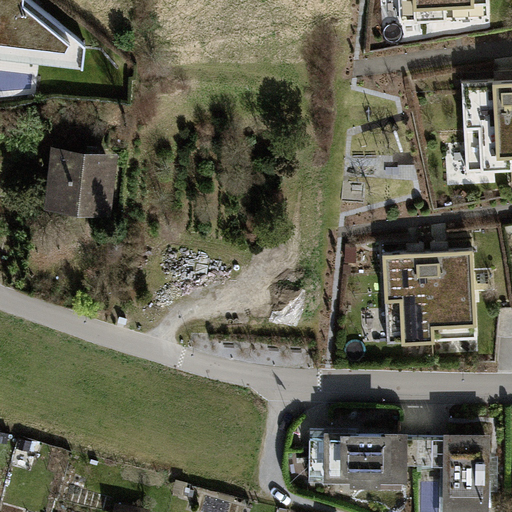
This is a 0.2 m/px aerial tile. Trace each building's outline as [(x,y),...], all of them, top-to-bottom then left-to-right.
[(81,44),(27,0),(0,0),(0,57),(80,65),(81,44)] [(489,0),(400,0),(402,20),(490,15),(489,0)] [(511,74),(465,76),(469,170),(511,168),(511,74)] [(120,153),(51,145),(43,204),(112,213),(120,153)] [(472,243),(428,245),(432,342),(477,340),(472,243)] [(432,342),(428,245),(382,248),(387,344),(432,342)] [(335,424),(325,424),(325,433),(309,432),(308,478),(407,479),(407,461),(418,461),(418,432),(408,432),(408,426),(401,425),(335,424)] [(493,451),(493,427),(486,427),(452,426),(443,426),(443,433),(418,432),(418,461),(418,467),(442,467),(441,511),(487,511),(487,506),(492,506),(493,487),(497,487),(497,451),(493,451)] [(149,511),(151,505),(115,499),(112,511),(149,511)]
